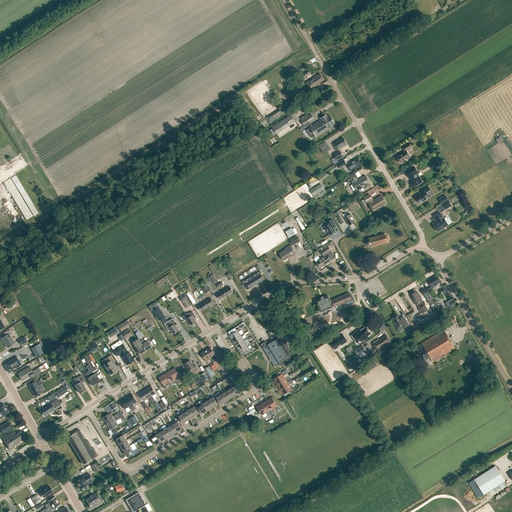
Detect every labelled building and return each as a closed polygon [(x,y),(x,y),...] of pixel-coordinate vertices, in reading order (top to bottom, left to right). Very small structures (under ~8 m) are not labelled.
[(324,80),(320,73),(305,83),(310,91),(313,89),(319,85),(319,84),(324,80)] [(282,108),(271,115),(270,113),(264,117),(268,123),(285,114),(282,108)] [(309,116),(307,113),(300,118),(302,121),(301,121),(304,126),(314,119),(311,114),(309,116)] [(321,119),(320,120),(310,126),(316,137),(329,129),(329,128),(335,124),(329,115),(327,116),(326,115),(320,119),(321,119)] [(290,124),(288,121),(287,118),(274,126),(277,129),(282,126),(284,128),(290,124)] [(278,136),(288,130),(286,127),(276,133),(278,136)] [(343,138),(332,144),(335,150),(338,148),(339,149),(347,144),(343,138)] [(410,157),(406,150),(411,147),(409,143),(402,147),(404,151),(401,153),(400,153),(395,155),(400,163),(405,160),(410,157)] [(337,160),(343,156),(340,150),(333,154),(337,160)] [(356,168),(361,165),(357,157),(353,159),(351,161),(352,162),(347,164),(351,171),(355,168),(356,168)] [(338,169),(347,164),(344,159),(335,165),(338,169)] [(432,170),(439,166),(436,161),(429,165),(432,170)] [(417,172),(414,167),(406,172),(405,171),(408,177),(409,177),(412,181),(410,182),(414,188),(413,187),(422,182),(419,177),(416,173),(417,172)] [(366,189),(370,187),(369,184),(370,183),(365,176),(357,180),(356,179),(357,178),(355,174),(346,179),(348,183),(354,180),(355,182),(352,183),(357,191),(364,187),(366,189)] [(17,186),(20,184),(16,176),(12,178),(17,186)] [(321,184),(310,190),(314,195),(316,198),(326,192),(324,189),(321,184)] [(419,203),(429,197),(426,193),(430,190),(427,185),(421,189),(423,191),(415,196),(419,203)] [(373,201),(372,199),(370,195),(364,198),(366,202),(369,201),(370,202),(369,203),(373,211),(386,203),(382,195),(373,201)] [(445,210),(452,206),(448,200),(442,204),(445,210)] [(443,218),(439,212),(433,215),(437,222),(433,224),(437,231),(448,225),(444,218),(443,218)] [(346,216),(345,213),(342,214),(349,225),(355,221),(350,213),(346,216)] [(302,230),(305,228),(298,217),(296,218),(302,230)] [(329,235),(335,231),(332,226),(335,224),(332,219),(326,222),(327,224),(324,227),(329,235)] [(289,238),(295,234),(291,228),(285,231),(289,238)] [(371,247),(387,242),(388,239),(387,236),(384,234),(369,239),(369,241),(366,242),(367,245),(370,244),(371,247)] [(293,245),(300,241),(297,235),(289,240),(293,245)] [(287,259),(295,254),(290,245),(286,248),(286,249),(279,253),(283,260),(287,258),(287,259)] [(320,268),(331,261),(328,256),(332,254),(328,246),(320,251),(324,257),(316,262),(320,268)] [(259,271),(255,274),(260,282),(264,279),(259,271)] [(251,276),(256,285),(260,282),(255,274),(251,276)] [(211,283),(214,282),(216,280),(213,275),(208,278),(211,283)] [(432,289),(432,288),(441,282),(437,275),(427,281),(428,282),(424,284),(426,288),(427,288),(429,291),(432,289)] [(247,279),(252,287),(256,285),(251,276),(247,279)] [(252,287),(247,279),(242,282),(245,287),(247,290),(252,287)] [(433,299),(439,311),(440,311),(441,312),(447,310),(446,307),(444,308),(439,298),(441,298),(443,302),(452,298),(449,292),(445,284),(442,286),(444,290),(437,293),(438,296),(433,299)] [(223,291),(227,295),(233,291),(230,286),(223,291)] [(422,291),(426,298),(432,307),(435,305),(433,302),(434,301),(425,288),(422,291)] [(220,299),(227,295),(223,291),(217,295),(220,299)] [(190,292),(188,293),(194,303),(196,302),(190,292)] [(416,294),(415,292),(411,295),(412,296),(411,297),(415,304),(422,300),(417,293),(416,294)] [(334,299),(337,306),(339,305),(341,308),(355,302),(352,296),(350,297),(349,293),(334,299)] [(337,306),(334,299),(330,300),(328,296),(316,301),(321,312),(333,307),(333,308),(337,306)] [(186,308),(191,305),(187,298),(182,301),(186,308)] [(204,302),(207,307),(214,303),(211,298),(204,302)] [(151,311),(153,311),(158,307),(155,302),(148,307),(151,311)] [(201,311),(207,307),(204,302),(198,306),(201,311)] [(425,304),(423,302),(417,305),(419,308),(418,309),(421,313),(418,315),(420,320),(430,314),(428,310),(431,308),(428,303),(425,304)] [(153,311),(159,321),(165,317),(159,307),(158,307),(153,311)] [(344,318),(353,315),(350,308),(341,312),(344,318)] [(195,315),(192,311),(189,314),(188,312),(182,316),(185,320),(187,319),(191,326),(196,322),(193,316),(195,315)] [(421,328),(438,317),(435,313),(431,316),(424,321),(423,320),(418,324),(421,328)] [(401,326),(403,328),(408,325),(403,316),(400,318),(398,315),(392,319),(398,328),(401,326)] [(445,327),(456,321),(454,316),(442,322),(445,327)] [(171,332),(171,331),(173,334),(179,331),(175,326),(178,324),(174,319),(172,319),(164,324),(169,331),(171,332)] [(120,330),(129,324),(127,320),(117,326),(120,330)] [(359,328),(350,333),(356,342),(360,339),(361,341),(367,336),(367,335),(370,333),(365,326),(359,329),(359,328)] [(411,334),(416,331),(413,326),(407,330),(411,334)] [(109,338),(119,332),(116,327),(106,333),(109,338)] [(241,336),(240,335),(239,332),(241,330),(240,328),(237,330),(237,331),(229,336),(232,341),(241,336)] [(264,342),(261,345),(275,367),(279,364),(278,362),(279,361),(282,365),(281,366),(290,361),(289,359),(289,358),(294,355),(285,342),(276,328),(270,332),(268,333),(273,341),(267,344),(266,342),(264,342)] [(7,348),(15,343),(9,334),(12,333),(10,329),(4,333),(6,335),(1,338),(7,348)] [(433,362),(455,349),(444,330),(430,338),(430,339),(418,346),(419,349),(417,350),(424,361),(430,357),(433,362)] [(236,346),(244,341),(242,337),(244,335),(243,333),(240,335),(241,336),(232,341),(236,346)] [(341,345),(347,341),(342,334),(336,338),(337,339),(334,340),(330,342),(334,349),(338,347),(338,346),(340,345),(341,345)] [(390,341),(386,335),(378,340),(378,339),(372,343),(378,351),(387,345),(386,344),(390,341)] [(141,342),(140,342),(138,339),(133,342),(135,346),(136,348),(140,354),(145,350),(141,342)] [(141,342),(145,350),(151,347),(147,341),(144,343),(143,341),(141,342)] [(247,346),(248,347),(251,345),(249,343),(246,345),(244,341),(236,346),(239,351),(247,346)] [(95,342),(87,347),(91,353),(99,349),(95,342)] [(38,344),(31,348),(36,357),(43,353),(42,351),(38,344)] [(127,353),(125,351),(126,350),(122,344),(113,350),(117,356),(121,353),(122,356),(127,364),(133,360),(128,352),(127,353)] [(250,350),(248,347),(247,346),(239,351),(242,356),(250,351),(251,352),(254,350),(252,348),(250,350)] [(358,355),(366,351),(363,346),(355,350),(358,355)] [(211,358),(214,363),(219,360),(211,347),(206,350),(211,358)] [(206,362),(211,358),(206,350),(201,353),(206,362)] [(223,354),(221,356),(226,364),(224,366),(228,372),(231,370),(232,369),(228,363),(223,354)] [(93,364),(92,363),(93,363),(88,355),(84,358),(88,365),(86,367),(89,371),(85,374),(92,386),(96,384),(100,381),(95,373),(98,372),(93,364)] [(110,375),(116,371),(111,363),(115,361),(111,355),(105,359),(107,362),(103,365),(110,375)] [(18,360),(17,358),(14,360),(14,359),(12,360),(12,361),(11,361),(11,362),(7,364),(8,367),(10,371),(15,368),(15,369),(21,365),(20,362),(21,361),(20,359),(18,360)] [(194,366),(190,360),(185,364),(189,371),(191,373),(198,369),(195,365),(194,366)] [(43,364),(37,368),(40,373),(46,369),(43,364)] [(210,378),(215,375),(209,366),(204,369),(210,378)] [(29,367),(18,373),(22,380),(33,374),(34,376),(40,373),(37,368),(32,371),(29,367)] [(169,371),(174,379),(178,376),(180,379),(182,378),(180,375),(179,375),(175,368),(169,371)] [(53,369),(49,371),(55,382),(59,380),(53,369)] [(286,379),(285,378),(283,375),(287,373),(286,370),(281,373),(282,374),(274,379),(277,384),(286,379)] [(170,381),(174,379),(169,371),(164,374),(169,382),(168,383),(170,385),(172,384),(170,381)] [(165,384),(168,383),(169,382),(164,374),(159,377),(164,385),(163,386),(165,389),(167,387),(165,384)] [(79,393),(85,390),(80,381),(84,379),(81,375),(73,380),(75,384),(74,385),(79,393)] [(289,384),(288,383),(286,380),(290,378),(289,376),(285,378),(286,379),(277,384),(280,389),(289,384)] [(35,381),(28,385),(35,396),(41,392),(38,386),(42,383),(40,380),(36,382),(35,381)] [(289,384),(280,389),(283,395),(292,389),(289,385),(293,383),(292,381),(288,383),(289,384)] [(230,384),(232,387),(237,395),(242,391),(238,384),(235,386),(232,383),(230,384)] [(69,391),(66,386),(53,393),(56,399),(69,391)] [(145,389),(153,402),(155,401),(152,396),(156,393),(151,386),(145,389)] [(231,398),(237,395),(232,387),(227,391),(231,398)] [(150,403),(153,402),(145,389),(139,393),(144,401),(147,399),(150,403)] [(221,404),(226,401),(222,394),(220,391),(217,393),(217,394),(215,395),(216,397),(221,404)] [(226,401),(231,398),(227,391),(222,394),(226,401)] [(140,411),(138,409),(138,408),(136,409),(133,404),(137,402),(132,394),(126,398),(134,410),(136,413),(140,411)] [(206,397),(208,400),(213,407),(218,404),(213,397),(210,399),(208,395),(206,397)] [(272,409),(273,408),(276,407),(278,411),(280,409),(278,405),(277,406),(272,397),(267,400),(272,409)] [(131,412),(134,410),(126,398),(120,401),(125,409),(128,407),(131,412)] [(60,405),(57,400),(51,404),(50,403),(40,409),(44,416),(54,409),(60,405)] [(213,407),(208,400),(205,402),(203,400),(201,401),(203,403),(207,411),(213,407)] [(275,412),(273,408),(272,409),(267,400),(261,403),(267,412),(268,412),(271,410),(273,414),(275,412)] [(113,401),(109,404),(114,413),(118,410),(113,401)] [(207,411),(203,403),(200,405),(198,402),(195,404),(202,414),(207,411)] [(0,417),(4,415),(4,414),(7,412),(7,413),(9,412),(7,408),(7,409),(3,403),(0,405),(0,417)] [(189,409),(194,417),(199,413),(195,406),(192,408),(189,403),(186,404),(189,409)] [(261,403),(256,407),(262,415),(266,413),(267,416),(268,417),(270,415),(268,412),(267,412),(261,403)] [(176,413),(178,416),(183,423),(188,420),(183,411),(182,409),(176,413)] [(194,417),(189,409),(186,411),(185,409),(183,411),(188,420),(194,417)] [(106,423),(122,414),(120,410),(117,412),(118,414),(113,416),(110,413),(103,417),(106,423)] [(122,414),(106,423),(110,430),(118,425),(116,421),(120,418),(122,421),(126,419),(122,414)] [(138,422),(135,417),(129,420),(132,425),(138,422)] [(0,427),(3,433),(12,428),(8,421),(0,425),(0,427)] [(172,425),(177,432),(182,429),(177,421),(172,425)] [(167,428),(171,435),(177,432),(172,425),(169,427),(167,423),(164,425),(167,428)] [(167,428),(164,430),(162,428),(160,429),(161,431),(166,439),(171,435),(167,428)] [(88,440),(86,441),(79,429),(73,433),(74,433),(67,437),(83,464),(90,460),(92,459),(98,456),(93,447),(92,448),(88,440)] [(24,438),(20,431),(16,434),(13,435),(12,433),(2,438),(3,438),(0,440),(1,442),(4,440),(10,450),(15,447),(14,445),(20,442),(19,441),(24,438)] [(161,442),(166,439),(161,431),(156,435),(161,442)] [(119,444),(127,440),(123,434),(116,439),(119,444)] [(161,442),(156,435),(153,437),(152,434),(149,436),(155,445),(161,442)] [(123,450),(130,445),(127,440),(119,444),(123,450)] [(130,445),(123,450),(126,455),(133,451),(130,445)] [(91,465),(95,472),(100,470),(95,463),(91,465)] [(484,495),(505,481),(495,466),(474,479),(484,495)] [(91,477),(89,473),(83,477),(75,481),(80,489),(85,486),(87,484),(85,480),(91,477)] [(116,485),(118,492),(126,491),(124,484),(116,485)] [(43,498),(50,494),(49,493),(52,491),(49,485),(39,492),(43,498)] [(90,507),(102,500),(97,492),(90,496),(91,497),(86,500),(90,507)] [(107,504),(112,501),(107,492),(102,494),(107,504)] [(141,511),(147,508),(145,505),(146,505),(138,492),(126,500),(132,511),(133,511),(139,509),(141,511)] [(37,494),(31,497),(34,503),(36,502),(40,500),(40,499),(37,494)] [(46,507),(57,500),(55,496),(48,501),(49,502),(45,505),(46,507)] [(60,504),(57,500),(46,507),(43,509),(44,509),(45,511),(51,511),(52,511),(51,510),(53,508),(53,509),(60,504)]
